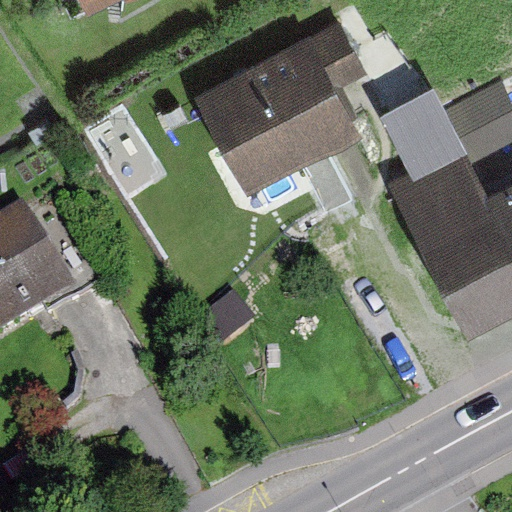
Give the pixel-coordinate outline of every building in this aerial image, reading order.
[(81,0),(89,14),(115,0),(127,0),(128,0),(81,0)] [(368,74),(341,20),(195,96),(248,197),(303,168),(327,215),(355,200),(330,153),(363,136),(339,89),(368,74)] [(478,163),(511,145),(511,99),(503,81),(449,109),(478,163)] [(511,315),(511,178),(489,191),(436,88),(382,116),(412,172),(390,184),(471,337),(511,315)] [(29,211),(26,207),(0,223),(0,348),(49,318),(51,323),(112,285),(55,195),(29,211)]
